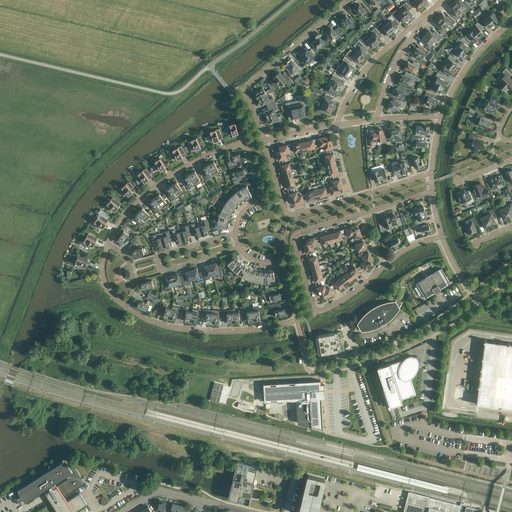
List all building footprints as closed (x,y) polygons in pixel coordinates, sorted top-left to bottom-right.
[(414,0),(409,0),(408,2),(412,6),(414,5),(418,9),(419,9),(422,7),(421,7),(423,6),(418,0),(415,0),(414,0)] [(456,1),(453,3),(461,11),(464,9),(466,12),(471,8),(466,2),(463,5),(458,0),(456,2),(456,1)] [(483,0),(480,3),(482,6),(484,9),(489,5),(485,0),(483,0)] [(404,9),(402,11),(408,18),(409,18),(411,16),(411,15),(412,15),(408,9),(410,7),(406,2),(401,6),(404,9)] [(459,13),(461,11),(453,3),(451,5),(452,6),(450,8),(454,13),(452,15),(457,20),(462,16),(459,13)] [(357,6),(354,9),(360,16),(364,14),(366,16),(371,12),(366,7),(364,9),(359,4),(359,5),(358,4),(357,5),(357,6)] [(396,10),(392,14),(396,19),(398,17),(403,22),(404,21),(405,21),(407,20),(407,19),(408,18),(402,11),(399,13),(396,10)] [(493,12),(488,16),(494,24),(495,24),(494,24),(499,20),(499,19),(499,18),(499,17),(499,16),(498,15),(497,15),(496,16),(493,12)] [(440,17),(439,19),(447,26),(449,23),(452,26),(456,21),(450,16),(448,19),(443,14),(442,15),(441,15),(439,17),(440,17)] [(346,15),(339,21),(345,28),(350,24),(353,27),(357,23),(352,17),(349,19),(346,15)] [(389,22),(386,24),(393,32),(396,30),(395,29),(397,27),(392,22),(395,20),(391,15),(386,19),(389,22)] [(491,27),(494,24),(488,16),(488,17),(485,19),(484,18),(479,21),(484,27),(487,25),(489,28),(490,27),(491,27)] [(444,28),(447,26),(439,19),(438,20),(437,19),(435,21),(436,22),(435,23),(440,28),(438,30),(443,35),(447,31),(444,28)] [(472,31),(479,38),(483,35),(482,34),(483,33),(481,30),(483,28),(477,22),(475,25),(477,27),(473,31),(472,31)] [(381,23),(377,27),(381,31),(383,30),(388,35),(390,33),(390,34),(393,32),(386,24),(384,26),(381,23)] [(328,30),(326,32),(332,40),(335,37),(337,39),(343,34),(338,28),(334,31),(331,28),(330,28),(330,27),(327,30),(328,30)] [(373,35),(371,37),(377,44),(378,43),(379,43),(381,42),(381,41),(382,40),(380,38),(382,36),(375,28),(370,31),(373,35)] [(353,29),(347,34),(350,38),(356,33),(353,29)] [(426,34),(425,35),(433,41),(435,39),(438,41),(442,37),(437,32),(435,35),(429,30),(428,31),(427,31),(425,34),(426,34)] [(468,35),(467,34),(464,37),(469,42),(472,39),(474,42),(479,38),(472,31),(468,35)] [(431,44),(433,41),(425,35),(424,36),(422,38),(422,39),(422,40),(427,44),(425,47),(431,51),(435,46),(431,44)] [(366,36),(361,40),(367,46),(369,44),(372,48),(373,47),(374,48),(376,46),(376,45),(377,44),(371,37),(368,39),(366,36)] [(312,43),(312,44),(316,50),(322,45),(324,48),(329,43),(325,38),(322,40),(319,37),(315,41),(314,40),(312,43)] [(456,45),(458,47),(466,53),(469,49),(468,49),(469,47),(466,45),(468,43),(462,38),(459,42),(456,45)] [(356,48),(354,50),(363,58),(364,56),(365,57),(367,55),(367,54),(367,53),(362,48),(364,46),(359,40),(354,46),(356,48)] [(452,47),(450,49),(449,49),(445,49),(444,50),(448,52),(456,58),(458,55),(461,57),(462,56),(463,57),(466,53),(458,47),(456,50),(452,47)] [(416,48),(412,54),(421,59),(424,55),(426,57),(429,52),(423,48),(421,51),(416,48)] [(306,49),(301,53),(304,56),(301,58),(305,63),(307,62),(309,65),(318,58),(311,49),(308,51),(306,49)] [(350,50),(346,55),(351,59),(353,57),(359,62),(360,61),(361,61),(363,60),(362,59),(363,58),(354,50),(352,52),(350,50)] [(445,64),(454,70),(457,65),(456,65),(457,64),(454,62),(456,59),(450,55),(448,58),(449,59),(446,64),(445,64)] [(344,61),(341,66),(351,73),(353,71),(354,71),(356,68),(349,64),(351,61),(345,57),(343,60),(344,61)] [(292,61),(289,63),(290,64),(289,65),(289,64),(287,66),(286,67),(287,67),(285,69),(288,72),(290,71),(292,74),(296,71),(297,73),(303,68),(298,62),(296,64),(293,61),(293,62),(292,61)] [(413,61),(412,64),(408,62),(405,67),(413,72),(414,69),(417,70),(420,65),(413,61)] [(445,64),(442,69),(441,69),(439,72),(445,75),(447,73),(450,75),(453,69),(454,70),(445,64)] [(349,76),(351,73),(341,66),(339,65),(334,73),(340,77),(342,74),(348,79),(350,76),(349,76)] [(501,82),(498,85),(504,91),(507,88),(509,89),(511,85),(511,80),(508,77),(511,74),(505,68),(502,72),(505,75),(500,81),(501,82)] [(276,75),(274,77),(275,79),(279,84),(279,83),(281,85),(285,82),(289,87),(294,83),(286,74),(283,77),(279,72),(279,73),(278,72),(277,72),(276,72),(276,73),(275,73),(275,74),(276,74),(276,75)] [(400,78),(399,82),(408,85),(410,82),(411,82),(412,82),(414,76),(406,72),(404,76),(402,75),(401,75),(400,76),(400,77),(400,78)] [(436,79),(435,82),(444,87),(443,87),(446,83),(445,82),(446,81),(443,79),(444,76),(437,73),(435,78),(436,79)] [(333,75),(328,83),(341,90),(342,87),(343,88),(345,85),(338,82),(340,79),(333,75)] [(431,88),(429,91),(435,94),(437,91),(440,92),(441,91),(442,92),(444,87),(435,82),(435,83),(432,88),(431,88)] [(327,87),(324,91),(331,95),(332,93),(333,92),(338,95),(339,94),(340,94),(341,91),(340,91),(341,90),(328,83),(331,85),(330,88),(327,87)] [(254,93),(258,99),(267,95),(276,90),(274,87),(265,92),(263,88),(259,90),(258,89),(254,91),(255,93),(254,93)] [(392,94),(393,94),(393,95),(396,96),(396,97),(399,98),(400,97),(403,98),(404,94),(408,96),(410,90),(402,87),(401,90),(395,88),(394,91),(393,90),(392,94)] [(428,92),(427,96),(428,96),(426,102),(426,104),(430,106),(431,104),(435,106),(437,101),(436,101),(437,99),(433,98),(435,95),(428,92)] [(268,98),(267,95),(258,99),(259,101),(258,102),(259,104),(260,104),(261,105),(267,102),(269,105),(275,102),(272,96),(271,96),(268,98)] [(320,102),(323,104),(333,107),(335,102),(329,99),(330,97),(325,95),(324,97),(322,97),(320,102)] [(487,98),(481,107),(488,112),(488,111),(492,113),(494,111),(495,112),(499,106),(498,105),(500,101),(490,96),(488,99),(487,98)] [(305,99),(295,101),(299,118),(302,118),(302,117),(305,116),(303,106),(306,106),(305,99)] [(390,104),(388,104),(388,111),(394,111),(394,108),(398,110),(399,107),(403,108),(405,102),(396,99),(395,103),(391,101),(390,104)] [(295,101),(285,103),(287,110),(290,109),(292,119),(295,118),(296,119),(299,118),(295,101)] [(266,116),(266,117),(276,114),(275,111),(277,110),(278,109),(276,103),(269,106),(270,109),(264,112),(265,113),(264,114),(265,116),(266,116)] [(323,104),(321,109),(318,108),(317,111),(324,114),(325,111),(331,113),(333,107),(323,104)] [(277,117),(276,114),(266,117),(267,119),(266,120),(266,121),(268,122),(269,123),(276,120),(278,123),(283,121),(281,116),(277,117)] [(479,120),(477,125),(487,129),(490,122),(482,118),(483,116),(478,114),(476,119),(479,120)] [(230,125),(231,128),(226,129),(224,130),(226,135),(228,134),(234,132),(235,134),(242,132),(240,125),(236,126),(235,123),(230,125)] [(419,126),(418,132),(416,132),(415,135),(422,137),(423,133),(426,134),(427,133),(429,128),(428,128),(429,126),(424,125),(424,127),(419,126)] [(386,135),(386,142),(392,141),(392,138),(395,137),(394,128),(393,128),(393,127),(390,127),(390,128),(388,128),(389,134),(386,135)] [(396,128),(394,128),(395,137),(395,142),(404,141),(404,133),(401,133),(400,127),(399,128),(399,127),(396,127),(396,128)] [(377,130),(376,130),(378,144),(387,143),(386,142),(386,135),(383,135),(382,129),(380,129),(380,128),(377,129),(377,130)] [(216,130),(210,132),(211,135),(208,136),(205,137),(207,142),(210,141),(215,139),(216,141),(220,140),(223,139),(219,129),(216,130)] [(369,145),(378,144),(376,130),(373,130),(373,129),(370,130),(371,137),(368,137),(369,145)] [(470,134),(469,139),(473,140),(471,147),(471,150),(478,152),(478,149),(482,150),(484,141),(477,140),(478,136),(470,134)] [(422,138),(412,136),(411,142),(414,142),(413,146),(420,148),(419,149),(424,150),(424,148),(425,148),(425,143),(425,142),(421,141),(422,138)] [(200,137),(191,141),(192,144),(189,145),(192,149),(197,147),(198,149),(204,146),(200,137)] [(325,137),(319,138),(319,141),(316,142),(317,145),(319,144),(320,147),(322,148),(328,140),(327,140),(327,138),(325,138),(325,137)] [(306,141),(308,149),(314,148),(314,145),(317,145),(316,142),(314,142),(313,139),(308,141),(306,142),(306,141)] [(328,140),(322,148),(323,150),(326,149),(327,152),(330,152),(329,149),(332,148),(331,142),(330,142),(330,140),(328,140)] [(302,143),(299,143),(301,151),(302,154),(302,156),(305,156),(305,152),(308,151),(308,149),(306,141),(302,142),(302,143)] [(293,147),(291,147),(291,150),(294,149),(295,152),(301,151),(299,143),(298,144),(297,143),(293,144),(293,147)] [(280,150),(279,150),(288,156),(290,154),(289,151),(291,150),(291,147),(288,148),(287,145),(281,147),(281,148),(279,148),(280,150)] [(174,153),(170,155),(173,160),(179,157),(180,158),(183,157),(186,155),(181,146),(173,151),(174,153)] [(288,156),(279,150),(279,151),(277,152),(278,153),(277,154),(279,160),(282,159),(282,162),(285,161),(284,158),(287,157),(288,156)] [(331,155),(330,152),(327,152),(328,155),(325,156),(327,162),(334,161),(334,159),(335,158),(334,154),(331,155)] [(239,153),(229,156),(230,162),(228,163),(230,170),(236,168),(234,161),(241,159),(239,153)] [(418,157),(415,158),(414,156),(411,157),(408,158),(410,165),(413,164),(415,168),(416,167),(416,168),(421,166),(423,165),(421,161),(420,161),(418,157)] [(154,166),(157,170),(161,167),(163,169),(169,165),(168,165),(169,165),(163,157),(155,162),(157,164),(154,166)] [(404,161),(398,163),(401,173),(406,171),(405,171),(407,170),(406,167),(409,166),(407,159),(404,160),(404,161)] [(285,161),(282,162),(283,165),(281,166),(282,170),(283,170),(283,172),(282,172),(291,170),(289,163),(286,164),(285,161)] [(328,169),(337,167),(336,163),(335,163),(334,161),(327,162),(327,163),(323,163),(324,166),(327,165),(328,169)] [(214,162),(209,164),(214,176),(222,172),(220,167),(217,168),(214,162)] [(392,164),(388,165),(390,172),(393,171),(395,174),(396,174),(396,175),(401,173),(398,163),(398,164),(392,166),(392,164)] [(205,167),(203,167),(206,173),(203,174),(206,180),(214,176),(209,164),(205,166),(205,167)] [(378,170),(381,180),(386,178),(385,177),(387,177),(386,173),(389,172),(387,166),(384,167),(384,168),(378,170)] [(337,167),(328,169),(330,176),(332,175),(333,178),(336,177),(335,174),(338,174),(337,169),(336,169),(336,167),(337,167)] [(136,176),(137,178),(135,180),(138,184),(145,179),(146,181),(152,177),(146,168),(136,176)] [(244,169),(233,172),(235,178),(232,178),(234,185),(240,184),(238,177),(245,175),(244,169)] [(293,178),(293,176),(296,175),(296,173),(292,174),(291,170),(282,172),(284,176),(285,176),(285,179),(289,177),(289,179),(290,180),(293,179),(293,178)] [(372,171),(369,171),(370,178),(374,177),(375,181),(381,179),(381,180),(378,170),(372,172),(372,171)] [(195,171),(190,174),(196,185),(204,181),(201,175),(198,177),(195,171)] [(190,174),(186,176),(186,177),(185,177),(188,183),(185,184),(188,190),(191,188),(190,186),(195,183),(196,185),(190,174)] [(498,176),(489,180),(492,187),(493,190),(498,188),(497,185),(501,183),(503,186),(505,185),(503,179),(500,180),(498,176)] [(295,186),(293,179),(290,180),(289,179),(289,177),(285,179),(286,179),(286,180),(286,181),(287,184),(286,184),(287,188),(290,188),(291,191),(294,190),(293,187),(295,186)] [(336,177),(333,178),(334,181),(331,182),(330,184),(340,189),(339,188),(341,188),(340,186),(341,185),(339,179),(337,180),(336,177)] [(129,182),(122,188),(124,190),(121,192),(125,196),(129,192),(130,194),(136,190),(136,189),(129,182)] [(179,196),(184,193),(185,195),(188,193),(183,186),(180,188),(177,182),(172,185),(179,196)] [(481,183),(472,187),(476,197),(482,194),(483,198),(490,196),(487,188),(483,189),(481,183)] [(340,189),(330,184),(329,186),(330,189),(326,190),(327,193),(331,192),(332,194),(338,192),(337,192),(339,191),(339,189),(340,189)] [(172,185),(168,188),(167,189),(171,194),(168,196),(172,201),(179,196),(172,185)] [(320,185),(317,186),(318,189),(321,198),(321,197),(323,196),(323,197),(327,196),(327,193),(326,190),(325,187),(321,189),(320,185)] [(235,192),(242,202),(243,201),(242,200),(243,199),(244,200),(247,199),(239,186),(241,189),(235,193),(235,192)] [(239,186),(247,199),(247,198),(246,197),(248,197),(248,198),(251,196),(247,186),(241,189),(239,186)] [(314,187),(311,188),(314,199),(316,198),(317,199),(321,198),(318,189),(315,190),(314,187)] [(314,199),(311,188),(309,188),(310,192),(306,193),(306,196),(307,199),(308,201),(312,200),(312,199),(314,199)] [(294,190),(291,191),(292,194),(289,194),(291,200),(292,200),(292,202),(294,202),(299,193),(297,192),(295,193),(294,190)] [(459,193),(457,194),(461,204),(466,201),(467,204),(474,201),(471,195),(468,196),(465,190),(459,193)] [(240,204),(242,202),(235,192),(235,193),(230,197),(239,205),(238,204),(239,203),(240,204)] [(303,200),(307,199),(306,196),(302,197),(301,194),(299,193),(294,202),(295,202),(295,204),(297,203),(298,204),(304,202),(303,200)] [(159,194),(155,198),(163,208),(170,202),(166,197),(164,199),(159,194)] [(107,209),(111,212),(115,208),(116,209),(119,206),(121,204),(113,197),(107,205),(109,207),(107,209)] [(236,208),(239,205),(230,197),(226,202),(235,209),(234,208),(235,207),(236,208)] [(155,198),(151,200),(152,201),(150,202),(154,207),(152,209),(156,214),(163,208),(155,198)] [(222,208),(233,213),(232,213),(232,211),(233,212),(235,209),(226,202),(225,202),(226,203),(223,208),(222,208)] [(414,208),(415,212),(411,213),(412,216),(416,214),(426,211),(425,211),(423,205),(422,205),(422,204),(421,204),(420,204),(419,204),(418,205),(418,206),(418,207),(414,208)] [(142,208),(138,212),(148,221),(146,219),(150,215),(152,217),(154,215),(149,210),(147,213),(142,208)] [(219,214),(230,218),(229,217),(230,216),(231,216),(233,213),(222,208),(220,214),(219,214)] [(499,208),(496,210),(498,215),(501,214),(504,219),(505,218),(506,220),(510,218),(505,208),(500,210),(499,208)] [(489,214),(486,216),(490,226),(494,224),(494,223),(495,223),(493,218),(496,216),(493,209),(488,211),(489,214)] [(427,216),(426,211),(416,214),(417,218),(415,219),(417,224),(424,222),(423,219),(426,218),(426,216),(427,216)] [(138,212),(135,215),(136,216),(134,217),(139,221),(137,223),(141,228),(148,221),(138,212)] [(214,220),(229,223),(228,223),(228,221),(229,221),(230,218),(219,214),(220,214),(218,220),(214,220)] [(393,215),(389,216),(392,226),(392,225),(398,223),(399,226),(402,225),(400,217),(396,218),(395,215),(394,216),(393,215)] [(98,217),(94,222),(97,224),(95,227),(99,229),(102,225),(104,226),(106,223),(107,223),(108,220),(102,216),(100,219),(98,217)] [(379,224),(381,232),(389,229),(393,228),(392,226),(389,216),(389,217),(384,218),(384,219),(383,219),(384,222),(379,224)] [(480,216),(477,218),(479,224),(482,222),(484,227),(486,227),(486,228),(490,226),(486,216),(481,218),(480,216)] [(468,219),(470,223),(466,224),(467,227),(466,227),(468,231),(469,231),(471,234),(475,233),(474,232),(476,231),(474,226),(477,225),(473,217),(468,219)] [(202,224),(198,225),(202,236),(203,235),(205,236),(206,234),(208,234),(207,231),(210,230),(207,220),(201,222),(202,224)] [(218,221),(217,227),(227,228),(227,226),(228,226),(229,223),(214,220),(218,221)] [(195,223),(188,225),(191,236),(194,235),(195,237),(197,237),(199,238),(200,236),(202,236),(198,225),(195,226),(195,223)] [(427,224),(419,227),(421,233),(425,232),(426,233),(430,232),(430,230),(429,225),(428,225),(427,224)] [(183,231),(180,232),(182,241),(189,239),(188,236),(191,236),(188,225),(182,227),(183,231)] [(347,231),(344,232),(345,235),(348,234),(349,237),(351,238),(356,228),(355,228),(354,227),(352,227),(352,226),(346,229),(347,231)] [(356,228),(351,238),(353,239),(356,238),(357,241),(360,239),(359,237),(361,236),(359,230),(358,230),(358,228),(356,229),(356,228)] [(175,229),(169,231),(172,241),(175,240),(176,243),(182,241),(180,232),(177,233),(175,229)] [(334,232),(333,232),(336,241),(337,244),(339,243),(338,240),(342,239),(342,236),(345,235),(344,232),(341,233),(340,230),(336,232),(336,233),(334,233),(334,232)] [(124,231),(117,240),(121,242),(125,240),(129,234),(124,231)] [(160,236),(163,247),(169,245),(169,242),(172,241),(169,231),(163,233),(160,234),(160,236)] [(329,234),(327,235),(329,242),(330,246),(333,245),(332,242),(336,241),(333,232),(329,234)] [(90,248),(92,243),(94,244),(98,238),(97,238),(98,238),(88,233),(84,242),(87,243),(85,246),(90,248)] [(157,249),(163,247),(160,236),(157,237),(156,235),(150,236),(153,247),(156,246),(157,249)] [(321,239),(318,240),(319,243),(322,242),(323,244),(329,242),(327,235),(325,236),(325,235),(321,236),(321,239)] [(390,242),(389,243),(392,247),(393,248),(397,246),(396,244),(400,242),(397,236),(389,241),(390,242)] [(307,243),(306,243),(316,248),(317,246),(316,243),(319,243),(318,240),(315,241),(314,238),(308,240),(309,241),(307,241),(307,243)] [(362,239),(360,239),(357,241),(359,243),(355,245),(358,251),(357,252),(358,253),(360,253),(362,252),(365,251),(367,250),(366,247),(365,248),(364,246),(365,246),(362,239)] [(316,248),(306,243),(307,244),(305,244),(305,246),(305,247),(306,253),(309,252),(310,255),(313,254),(312,251),(315,250),(316,248)] [(142,248),(135,250),(132,253),(133,257),(144,254),(142,248)] [(368,253),(366,254),(365,251),(362,252),(364,256),(361,258),(361,260),(371,262),(371,261),(373,260),(371,258),(372,258),(368,253)] [(88,258),(79,254),(75,263),(78,264),(77,267),(82,269),(84,264),(86,265),(88,258)] [(319,264),(316,256),(314,257),(313,254),(310,255),(311,258),(308,259),(309,263),(310,263),(311,265),(315,264),(315,265),(315,267),(319,266),(319,264)] [(235,258),(227,264),(232,269),(229,271),(240,261),(237,258),(237,259),(235,258)] [(364,267),(366,269),(371,266),(370,265),(372,264),(371,262),(361,260),(360,262),(362,265),(359,267),(361,269),(364,267)] [(240,261),(229,271),(230,271),(232,269),(237,273),(236,274),(237,274),(244,264),(241,262),(240,263),(239,262),(240,261)] [(216,263),(210,265),(213,275),(216,274),(217,277),(220,276),(220,277),(223,276),(220,268),(218,269),(216,263)] [(242,277),(248,267),(245,265),(245,266),(243,265),(244,264),(237,274),(237,273),(242,277)] [(312,270),(312,271),(313,275),(321,272),(320,269),(323,268),(323,265),(319,266),(315,267),(315,265),(315,264),(311,265),(312,266),(312,268),(312,270)] [(210,265),(204,267),(206,272),(203,273),(205,280),(210,279),(210,276),(213,275),(210,265)] [(352,266),(348,269),(354,277),(356,276),(357,276),(360,274),(359,271),(361,269),(359,267),(357,269),(354,266),(352,266)] [(248,267),(242,277),(243,277),(248,280),(253,269),(250,268),(249,269),(248,268),(248,267)] [(194,270),(191,270),(194,279),(197,279),(198,284),(204,282),(201,273),(198,274),(196,268),(193,269),(194,270)] [(348,273),(344,275),(350,282),(353,279),(353,278),(354,277),(348,269),(347,268),(345,270),(348,273)] [(419,282),(416,284),(424,297),(428,296),(427,295),(433,291),(434,293),(438,291),(441,289),(440,287),(446,283),(446,284),(450,282),(441,268),(438,270),(439,271),(432,275),(431,273),(425,277),(426,279),(420,283),(419,282)] [(255,282),(258,271),(254,270),(254,271),(253,270),(253,269),(248,280),(249,280),(255,282)] [(188,270),(185,271),(187,279),(184,280),(186,286),(192,284),(190,280),(194,279),(191,270),(188,271),(188,270)] [(314,275),(314,277),(313,277),(315,281),(317,281),(318,284),(321,283),(320,280),(323,279),(321,272),(313,275),(314,275)] [(174,275),(172,276),(174,285),(177,284),(179,288),(185,286),(183,280),(180,281),(178,273),(174,274),(174,275)] [(341,278),(339,275),(337,276),(339,279),(344,285),(346,284),(346,285),(350,282),(344,275),(341,278)] [(169,276),(165,277),(167,285),(164,286),(166,292),(172,290),(171,286),(174,285),(172,276),(169,277),(169,276)] [(334,283),(332,285),(335,290),(338,288),(339,290),(343,287),(342,287),(344,285),(339,279),(334,283)] [(321,283),(318,284),(319,287),(317,288),(319,294),(320,294),(321,295),(323,295),(323,296),(327,285),(325,285),(322,286),(321,283)] [(329,286),(327,285),(323,296),(324,295),(324,297),(326,296),(327,297),(333,295),(331,292),(335,290),(332,285),(329,286)] [(281,298),(279,292),(273,294),(272,291),(266,293),(267,294),(264,294),(268,302),(271,301),(281,298)] [(143,302),(138,302),(137,306),(147,311),(151,302),(148,300),(146,304),(143,302)] [(380,326),(381,325),(382,325),(383,324),(385,323),(386,322),(387,321),(388,320),(390,319),(391,318),(392,317),(393,316),(395,315),(396,313),(397,312),(398,311),(399,309),(399,308),(395,301),(394,301),(392,301),(390,302),(389,302),(387,302),(386,303),(384,303),(383,304),(381,304),(379,305),(378,305),(376,306),(375,307),(374,308),(372,309),(371,310),(370,310),(368,311),(367,313),(366,314),(365,315),(363,316),(362,317),(361,318),(360,320),(359,321),(358,322),(357,324),(362,331),(363,331),(365,330),(366,330),(368,330),(369,330),(371,329),(372,329),(374,328),(375,328),(377,327),(378,327),(380,326)] [(163,317),(169,319),(172,306),(172,308),(166,307),(167,305),(164,304),(162,310),(165,311),(163,317)] [(181,308),(172,306),(169,319),(170,319),(173,319),(174,319),(175,319),(177,313),(180,314),(181,308)] [(253,311),(254,321),(258,321),(258,320),(260,320),(259,314),(262,313),(262,307),(259,308),(259,306),(252,307),(253,311)] [(185,321),(191,322),(192,309),(192,311),(186,311),(187,308),(183,308),(183,314),(186,314),(185,321)] [(284,308),(274,311),(275,317),(286,314),(284,308)] [(201,310),(192,309),(191,322),(195,322),(197,322),(198,316),(201,316),(201,310)] [(248,322),(254,321),(253,311),(247,312),(247,309),(244,309),(244,316),(248,315),(248,322)] [(206,323),(212,323),(212,310),(203,310),(203,316),(206,316),(206,323)] [(221,311),(212,310),(212,323),(213,323),(216,323),(218,323),(218,317),(221,317),(221,311)] [(233,310),(224,311),(224,317),(227,317),(227,323),(233,323),(233,310)] [(233,310),(233,323),(237,323),(237,322),(239,322),(239,316),(242,316),(242,310),(238,310),(238,312),(233,313),(233,310)] [(341,340),(342,340),(341,332),(318,336),(321,354),(344,350),(343,342),(341,342),(341,340)] [(511,344),(510,345),(510,343),(509,343),(509,344),(501,343),(500,343),(494,343),(494,342),(491,342),(486,342),(486,340),(485,340),(485,341),(484,341),(484,342),(485,342),(484,350),(484,349),(483,350),(484,350),(484,353),(483,358),(482,358),(481,359),(483,359),(482,364),(482,368),(480,368),(480,369),(482,369),(481,375),(479,375),(479,376),(481,377),(480,385),(478,385),(478,386),(479,387),(479,393),(478,393),(478,395),(477,402),(476,402),(476,403),(477,404),(477,405),(478,405),(478,403),(486,404),(486,405),(486,404),(493,405),(492,406),(493,406),(493,405),(501,406),(501,408),(502,408),(502,406),(509,407),(509,408),(510,408),(510,407),(511,407),(511,344)] [(455,353),(466,353),(466,343),(456,343),(455,353)] [(454,354),(453,369),(461,370),(461,354),(454,354)] [(402,402),(401,399),(415,395),(410,379),(411,378),(414,375),(417,371),(418,367),(419,364),(419,362),(417,359),(416,357),(415,359),(414,357),(411,357),(409,357),(405,359),(403,360),(390,365),(389,363),(378,367),(390,406),(402,402)] [(324,384),(321,384),(320,380),(295,382),(295,384),(290,384),(289,382),(276,383),(276,385),(270,385),(270,383),(263,384),(264,402),(271,401),(271,399),(277,399),(277,401),(296,400),(298,423),(312,427),(311,425),(323,428),(321,398),(325,398),(325,392),(324,384)] [(210,401),(219,403),(223,385),(214,383),(210,401)] [(77,472),(76,471),(75,469),(73,468),(72,467),(71,466),(68,465),(65,461),(60,464),(58,464),(57,464),(55,464),(53,465),(51,466),(49,467),(51,470),(18,491),(25,502),(48,487),(50,490),(45,493),(57,511),(75,511),(87,505),(79,494),(67,501),(64,497),(85,484),(78,473),(77,472)] [(237,461),(228,499),(235,500),(238,501),(239,498),(249,501),(258,466),(237,461)] [(303,497),(299,511),(316,511),(320,501),(318,501),(319,499),(320,497),(319,497),(320,495),(321,496),(325,480),(309,476),(305,492),(308,493),(308,494),(305,493),(304,496),(307,497),(307,498),(303,497)] [(402,493),(401,495),(407,496),(403,511),(461,511),(463,508),(463,506),(462,506),(439,500),(416,494),(411,492),(410,492),(402,490),(402,491),(402,493)] [(161,509),(160,511),(165,511),(163,511),(164,510),(166,502),(159,500),(157,509),(161,509)] [(177,511),(179,505),(173,503),(170,511),(177,511)]
